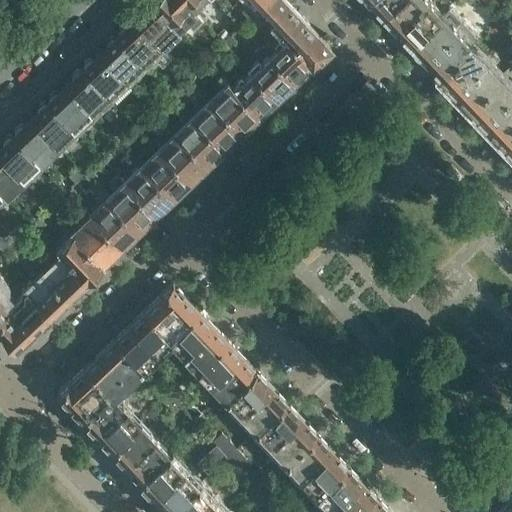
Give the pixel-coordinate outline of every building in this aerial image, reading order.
[(195,12),(183,0),(149,0),(151,2),(151,1),(176,27),(185,19),(188,22),(197,14),(195,12)] [(202,0),(183,0),(195,12),(204,4),(202,1),(202,0)] [(266,0),(246,0),(250,4),(256,10),(266,0)] [(332,48),(303,17),(286,0),(266,0),(256,10),(262,16),(282,38),(285,36),(311,64),(313,66),(332,48)] [(395,0),(368,0),(382,13),(395,0)] [(439,16),(431,8),(435,4),(431,0),(395,0),(382,13),(411,44),(439,16)] [(151,1),(151,2),(134,18),(163,48),(172,39),(168,35),(176,27),(151,1)] [(248,18),(256,10),(250,4),(242,11),(248,18)] [(254,24),(262,16),(256,10),(248,18),(254,24)] [(468,47),(460,38),(464,34),(452,21),(448,25),(439,16),(411,44),(440,74),(468,47)] [(163,48),(134,18),(127,25),(124,25),(119,30),(119,33),(117,34),(142,61),(150,53),(154,57),(163,48)] [(223,41),(231,34),(225,28),(217,35),(223,41)] [(142,61),(117,34),(115,36),(112,36),(107,41),(107,44),(100,51),(129,81),(138,72),(134,68),(142,61)] [(230,47),(237,40),(231,34),(223,41),(230,47)] [(216,48),(223,41),(217,35),(210,42),(216,48)] [(311,64),(285,36),(282,38),(276,44),(278,47),(270,55),(294,80),(296,79),(299,79),(304,74),(304,71),(311,64)] [(222,54),(230,47),(223,41),(216,48),(222,54)] [(497,77),(489,68),(493,65),(481,52),(477,56),(468,47),(440,74),(469,105),(497,77)] [(129,81),(100,51),(92,58),(89,58),(84,63),(84,66),(82,67),(107,93),(115,86),(119,90),(129,81)] [(294,80),(270,55),(262,63),(259,60),(250,69),(253,72),(277,97),(285,90),(288,90),(293,85),(292,82),(294,80)] [(193,70),(187,64),(182,68),(188,75),(189,74),(193,70)] [(196,82),(204,73),(197,66),(193,70),(189,74),(196,82)] [(107,93),(82,67),(81,69),(77,69),(73,74),(72,77),(65,84),(94,114),(103,105),(99,101),(107,93)] [(188,75),(182,68),(177,73),(183,79),(188,75)] [(277,97),(253,72),(244,80),(241,77),(233,85),(231,83),(230,83),(259,114),(267,106),(270,107),(275,102),(275,99),(277,97)] [(511,121),(511,84),(510,82),(506,86),(497,77),(469,105),(498,135),(511,121)] [(178,98),(187,90),(180,82),(171,91),(178,98)] [(259,114),(230,83),(213,100),(242,130),(249,123),(252,124),(258,119),(257,116),(259,114)] [(94,114),(65,84),(58,91),(54,91),(50,96),(49,99),(48,100),(73,126),(81,119),(85,123),(94,114)] [(159,103),(153,97),(148,101),(154,107),(159,103)] [(161,114),(169,106),(162,99),(159,103),(154,107),(161,114)] [(73,126),(48,100),(46,102),(43,102),(38,106),(38,110),(30,117),(59,147),(69,138),(65,134),(73,126)] [(242,130),(213,100),(196,116),(225,147),(232,140),(235,140),(240,135),(240,132),(242,130)] [(154,107),(148,101),(143,106),(149,112),(154,107)] [(144,131),(152,123),(145,115),(137,124),(144,131)] [(225,147),(196,116),(178,133),(207,163),(215,156),(218,157),(223,152),(223,149),(225,147)] [(59,147),(30,117),(23,124),(20,124),(15,129),(15,132),(13,133),(38,159),(46,152),(50,156),(59,147)] [(511,121),(498,135),(511,150),(511,121)] [(124,136),(118,130),(113,134),(119,140),(124,136)] [(126,147),(135,139),(128,132),(124,136),(119,140),(126,147)] [(38,159),(13,133),(11,135),(8,135),(4,139),(3,143),(0,145),(0,154),(25,180),(34,171),(30,167),(38,159)] [(207,163),(178,133),(161,149),(190,180),(197,173),(200,173),(206,168),(205,165),(207,163)] [(119,140),(113,134),(108,139),(114,145),(119,140)] [(109,164),(117,156),(110,148),(102,157),(109,164)] [(190,180),(161,149),(144,166),(173,196),(180,189),(183,190),(188,185),(188,182),(190,180)] [(25,180),(0,154),(0,188),(2,191),(3,192),(11,185),(15,189),(25,180)] [(89,169),(83,163),(78,167),(84,173),(89,169)] [(92,181),(100,172),(93,165),(89,169),(84,173),(92,181)] [(173,196),(144,166),(126,182),(155,213),(163,206),(166,206),(171,201),(171,198),(173,196)] [(84,173),(78,167),(74,172),(79,178),(84,173)] [(74,197),(83,189),(76,181),(67,190),(74,197)] [(155,213),(126,182),(109,199),(138,229),(145,222),(149,223),(154,218),(153,215),(155,213)] [(54,202),(49,196),(44,200),(50,206),(54,202)] [(57,213),(66,205),(59,198),(54,202),(50,206),(57,213)] [(138,229),(109,199),(92,215),(121,246),(128,239),(131,239),(136,234),(136,231),(138,229)] [(50,206),(44,200),(39,205),(45,211),(50,206)] [(39,231),(48,222),(40,215),(32,223),(39,231)] [(121,246),(92,215),(74,232),(103,262),(111,255),(114,256),(119,251),(118,248),(121,246)] [(20,234),(15,228),(9,234),(14,240),(20,234)] [(103,262),(74,232),(56,249),(59,252),(87,281),(105,264),(103,262)] [(14,240),(9,234),(3,240),(9,245),(14,240)] [(26,240),(20,234),(14,240),(20,246),(26,240)] [(9,245),(3,240),(0,242),(0,248),(3,251),(9,245)] [(20,246),(14,240),(9,245),(14,251),(20,246)] [(14,251),(9,245),(3,251),(8,257),(14,251)] [(17,262),(14,251),(8,257),(8,263),(13,263),(17,262)] [(87,281),(59,252),(52,259),(54,262),(44,271),(69,298),(87,281)] [(24,286),(17,262),(13,263),(21,289),(24,286)] [(69,298),(44,271),(34,281),(31,279),(24,286),(51,315),(69,298)] [(0,320),(13,308),(14,300),(7,292),(9,290),(10,284),(6,281),(0,286),(0,320)] [(171,334),(198,308),(173,282),(145,308),(171,334)] [(51,315),(24,286),(21,289),(21,294),(14,300),(13,308),(34,332),(51,315)] [(34,332),(13,308),(0,320),(0,331),(16,349),(34,332)] [(163,344),(171,336),(172,336),(171,334),(145,308),(115,337),(141,364),(150,356),(153,359),(166,347),(163,344)] [(227,338),(198,308),(171,334),(172,336),(171,336),(179,344),(178,348),(188,359),(191,356),(199,365),(227,338)] [(133,373),(141,364),(115,337),(85,366),(110,392),(111,393),(120,385),(123,388),(135,376),(133,373)] [(256,368),(227,338),(199,365),(208,373),(205,376),(217,389),(220,386),(228,395),(256,368)] [(82,418),(110,392),(85,366),(57,392),(82,418)] [(256,368),(228,395),(226,397),(256,428),(286,400),(256,368)] [(169,381),(166,377),(163,375),(157,381),(163,387),(169,381)] [(163,387),(157,381),(151,387),(157,393),(163,387)] [(175,387),(169,381),(163,387),(169,393),(175,387)] [(169,393),(163,387),(157,393),(163,399),(169,393)] [(181,393),(175,388),(175,387),(169,393),(175,399),(181,393)] [(139,422),(130,414),(133,411),(123,400),(119,401),(111,393),(110,392),(82,418),(111,449),(139,422)] [(175,399),(169,393),(163,399),(168,405),(175,399)] [(316,432),(314,430),(315,428),(309,421),(306,422),(296,410),(296,408),(290,401),(288,402),(286,400),(256,428),(286,460),(316,432)] [(167,452),(159,444),(162,441),(150,428),(147,431),(139,422),(111,449),(140,479),(167,452)] [(346,464),(345,462),(345,459),(339,453),(337,453),(326,442),(327,440),(320,433),(318,434),(316,432),(286,460),(317,492),(346,464)] [(234,450),(226,442),(220,447),(228,455),(234,450)] [(228,455),(220,447),(214,453),(222,461),(228,455)] [(200,482),(170,450),(167,452),(140,479),(142,481),(141,483),(147,490),(150,489),(160,500),(160,503),(166,509),(168,509),(170,511),(200,482)] [(242,458),(234,450),(228,455),(236,464),(242,458)] [(236,464),(228,455),(222,461),(230,469),(236,464)] [(359,511),(377,495),(375,493),(376,491),(369,484),(367,485),(356,474),(357,471),(351,465),(348,466),(346,464),(317,492),(335,511),(359,511)] [(228,511),(200,482),(170,511),(171,511),(228,511)] [(511,511),(511,491),(506,496),(506,499),(491,511),(511,511)] [(392,511),(387,506),(387,503),(381,497),(379,498),(377,495),(359,511),(392,511)]
